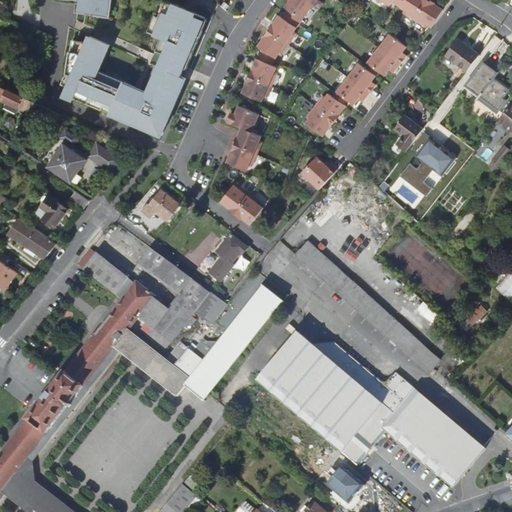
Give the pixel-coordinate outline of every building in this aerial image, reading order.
[(58,0),(70,1),(69,0),(79,0),(79,2),(78,8),(88,10),(87,13),(111,16),(113,0),(58,0)] [(201,28),(206,17),(186,8),(179,5),(168,0),(166,0),(159,19),(155,17),(151,27),(154,29),(164,33),(157,49),(164,52),(162,57),(184,66),(187,68),(197,44),(204,29),(201,28)] [(162,0),(155,17),(159,19),(166,0),(162,0)] [(299,24),(313,5),(306,0),(290,0),(285,7),(288,9),(285,13),(299,24)] [(404,12),(415,19),(427,0),(399,0),(397,4),(406,10),(404,12)] [(427,0),(415,19),(426,27),(428,24),(432,27),(444,9),(435,4),(435,3),(431,0),(427,0)] [(294,31),(299,24),(285,13),(282,17),(279,15),(273,23),(268,30),(269,30),(288,44),(296,33),(294,31)] [(281,55),(288,44),(269,30),(258,46),(263,49),(260,55),(274,61),(276,58),(279,53),(281,55)] [(390,33),(379,48),(400,64),(405,57),(401,54),(407,46),(390,33)] [(442,51),(464,67),(475,50),(453,34),(442,51)] [(162,134),(187,77),(181,74),(159,65),(147,91),(146,94),(140,91),(139,96),(129,91),(132,84),(106,73),(105,76),(98,74),(100,70),(111,44),(91,36),(89,42),(77,40),(74,59),(70,59),(65,92),(162,134)] [(379,48),(367,64),(377,72),(378,70),(385,75),(391,67),(395,70),(400,64),(379,48)] [(272,65),(274,61),(260,55),(259,59),(257,59),(250,76),(272,85),(277,73),(274,72),(276,67),(272,65)] [(183,70),(184,66),(162,57),(161,61),(159,65),(181,74),(183,70)] [(497,108),(504,99),(500,95),(507,87),(491,75),(495,70),(480,59),(462,83),(497,108)] [(377,72),(367,64),(365,67),(360,62),(348,77),(369,93),(374,87),(370,84),(376,75),(375,74),(377,72)] [(250,76),(249,75),(246,83),(247,83),(242,93),(262,101),(264,96),(267,97),(272,85),(250,76)] [(369,93),(348,77),(336,94),(346,101),(347,99),(354,104),(361,96),(365,99),(369,93)] [(146,94),(147,91),(132,84),(129,91),(139,96),(140,91),(146,94)] [(25,116),(32,102),(1,87),(0,88),(0,98),(7,102),(5,106),(25,116)] [(346,101),(336,94),(334,96),(330,93),(326,97),(324,95),(316,106),(335,121),(336,121),(341,115),(340,114),(346,106),(344,104),(346,101)] [(511,99),(496,121),(509,130),(511,128),(511,129),(511,99)] [(226,120),(242,127),(252,131),(259,114),(239,105),(235,115),(230,113),(226,120)] [(335,121),(316,106),(308,116),(310,118),(307,122),(324,135),(335,121)] [(395,142),(405,149),(422,125),(403,112),(394,124),(403,130),(395,142)] [(252,131),(242,127),(238,136),(237,136),(236,138),(234,144),(235,144),(257,154),(262,142),(259,140),(262,135),(252,131)] [(62,135),(75,144),(80,137),(67,128),(62,135)] [(441,142),(422,129),(411,145),(417,149),(414,153),(422,158),(416,166),(409,161),(399,174),(427,193),(433,185),(424,179),(433,166),(442,173),(455,154),(440,143),(441,142)] [(114,172),(123,157),(97,141),(88,156),(114,172)] [(48,167),(70,183),(86,160),(63,144),(48,167)] [(257,154),(235,144),(231,153),(227,162),(246,170),(249,165),(252,166),(257,154)] [(495,168),(511,149),(506,145),(490,164),(495,168)] [(320,189),(337,170),(331,164),(329,167),(317,156),(302,172),(320,189)] [(89,183),(99,190),(104,184),(94,176),(89,183)] [(236,213),(251,194),(240,186),(239,188),(234,185),(221,201),(228,207),(236,213)] [(157,213),(168,221),(180,205),(161,190),(142,213),(151,220),(157,213)] [(76,192),(69,201),(83,210),(90,202),(76,192)] [(261,202),(251,194),(236,213),(235,213),(242,219),(243,218),(246,220),(251,224),(264,208),(259,204),(261,202)] [(54,227),(69,210),(50,195),(37,213),(54,227)] [(386,218),(379,211),(366,225),(372,232),(386,218)] [(40,255),(45,258),(57,243),(20,218),(9,233),(28,247),(25,251),(37,259),(40,255)] [(211,273),(222,281),(233,267),(232,266),(241,253),(243,255),(248,248),(232,236),(217,253),(223,258),(211,273)] [(295,256),(429,375),(441,362),(307,242),(295,256)] [(497,286),(511,299),(511,297),(511,248),(500,261),(511,271),(497,286)] [(0,492),(1,492),(6,496),(26,511),(62,511),(14,474),(115,348),(121,352),(177,397),(185,387),(201,400),(281,301),(263,288),(214,350),(202,341),(192,353),(187,349),(172,366),(128,331),(139,318),(154,330),(171,344),(198,312),(212,293),(152,249),(140,265),(180,296),(169,310),(154,299),(155,297),(137,283),(135,286),(128,281),(129,279),(97,254),(84,270),(89,274),(120,298),(123,301),(105,325),(100,330),(47,397),(0,456),(0,492)] [(0,251),(0,262),(14,271),(19,264),(0,251)] [(0,287),(2,289),(14,271),(0,262),(0,287)] [(198,312),(207,320),(219,306),(213,301),(216,296),(212,293),(198,312)] [(219,306),(207,320),(215,326),(231,306),(228,304),(217,295),(216,296),(213,301),(219,306)] [(487,314),(481,308),(474,314),(475,316),(464,326),(467,330),(479,319),(480,320),(487,314)] [(294,334),(297,331),(290,324),(287,328),(294,334)] [(165,351),(171,344),(154,330),(148,337),(165,351)] [(265,387),(358,467),(387,434),(453,490),(455,488),(487,451),(398,374),(387,386),(337,343),(313,343),(299,331),(257,380),(265,387)] [(33,462),(121,352),(115,348),(14,474),(62,511),(74,511),(36,481),(33,462)] [(328,486),(334,492),(350,506),(357,496),(366,487),(344,468),(328,486)] [(172,511),(189,493),(182,487),(163,508),(167,511),(172,511)] [(360,499),(357,496),(350,506),(334,492),(331,495),(332,499),(346,511),(353,511),(361,504),(360,499)] [(325,511),(315,503),(307,511),(325,511)]
